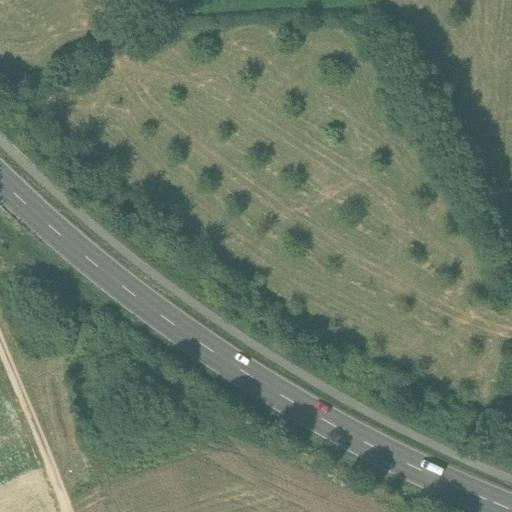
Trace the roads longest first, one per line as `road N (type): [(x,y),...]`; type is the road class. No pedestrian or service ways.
road 1 (secondary): [(0,186),(115,290),(185,340),(289,407),(500,511)]
road 2 (track): [(66,511),(0,354)]
